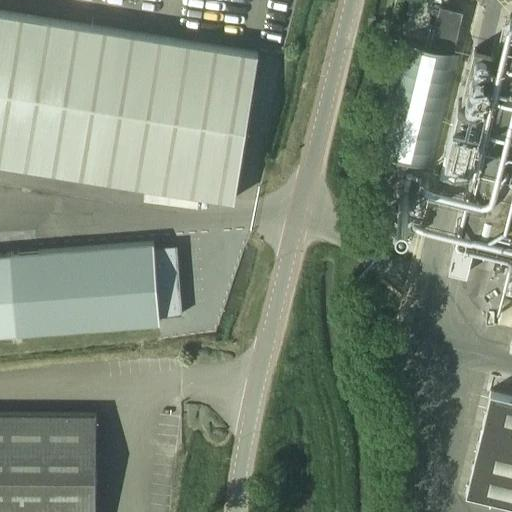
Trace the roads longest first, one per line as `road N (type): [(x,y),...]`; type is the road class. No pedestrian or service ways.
road 1 (tertiary): [(237,511),(246,431),(354,0)]
road 2 (unknown): [(456,332),(437,300),(307,195)]
road 3 (unknown): [(448,511),(443,473),(461,361),(456,332)]
road 4 (unknown): [(138,383),(0,388)]
road 5 (unknown): [(260,379),(138,383)]
